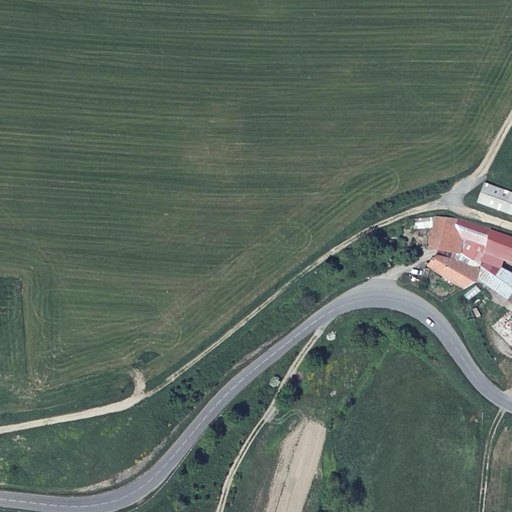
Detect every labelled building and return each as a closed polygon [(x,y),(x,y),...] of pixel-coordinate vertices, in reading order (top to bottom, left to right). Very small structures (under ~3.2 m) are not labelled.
[(511,213),(511,193),(483,185),(478,204),(511,213)] [(464,248),(466,236),(458,233),(461,219),(453,217),(437,219),(436,219),(435,222),(413,224),(413,234),(434,232),(429,254),(439,256),(468,262),(471,250),(464,248)] [(489,243),(492,229),(461,219),(458,233),(466,236),(489,243)] [(502,270),(509,253),(511,244),(511,235),(492,229),(489,243),(482,273),(480,282),(499,296),(509,282),(500,276),(502,270)] [(480,282),(482,273),(469,268),(437,261),(433,271),(465,290),(480,282)] [(511,275),(502,270),(500,276),(509,282),(511,284),(511,275)] [(508,302),(511,297),(511,284),(509,282),(499,296),(508,302)]
